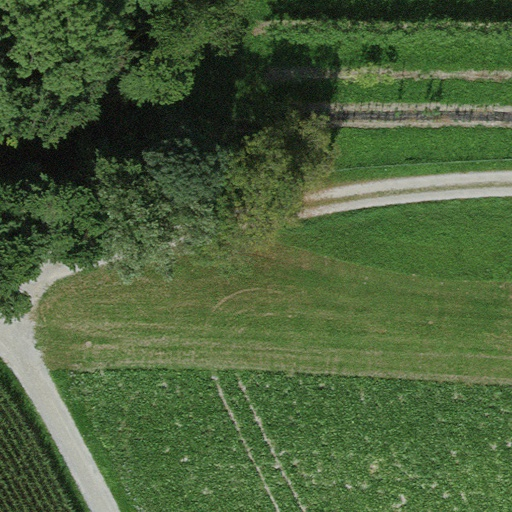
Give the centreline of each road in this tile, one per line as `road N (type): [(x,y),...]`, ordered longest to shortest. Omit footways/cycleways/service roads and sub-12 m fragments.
road 1 (track): [(0,293),(87,259),(389,194),(511,193)]
road 2 (track): [(106,511),(0,311)]
